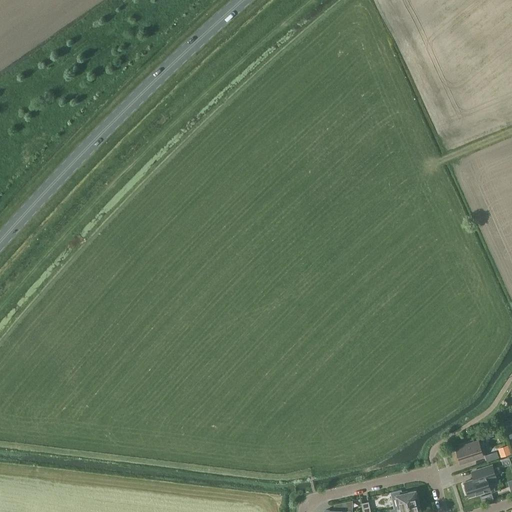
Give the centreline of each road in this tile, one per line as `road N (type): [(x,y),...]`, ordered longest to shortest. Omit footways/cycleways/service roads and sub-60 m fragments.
road 1 (primary): [(0,243),(128,105),(243,0)]
road 2 (track): [(0,445),(310,478)]
road 3 (residential): [(305,511),(321,496),(433,472)]
